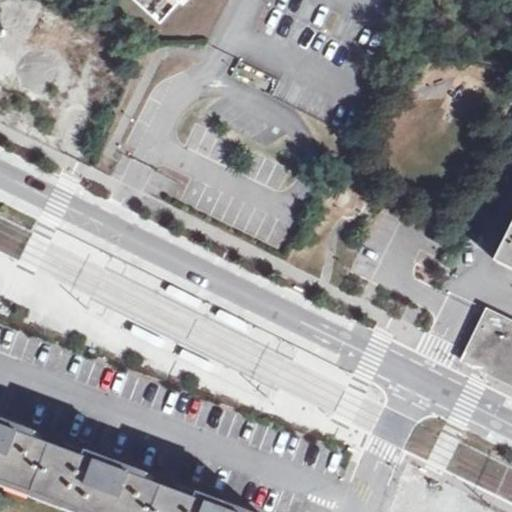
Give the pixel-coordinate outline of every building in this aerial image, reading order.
[(145,0),(167,21),(186,0),(145,0)] [(511,239),(500,263),(511,268),(511,239)] [(511,326),(497,319),(474,362),(511,381),(511,326)] [(0,477),(91,511),(253,511),(223,501),(220,506),(158,482),(159,478),(112,459),(109,465),(48,441),(50,436),(0,416),(0,477)] [(451,511),(457,495),(401,479),(391,511),(451,511)]
